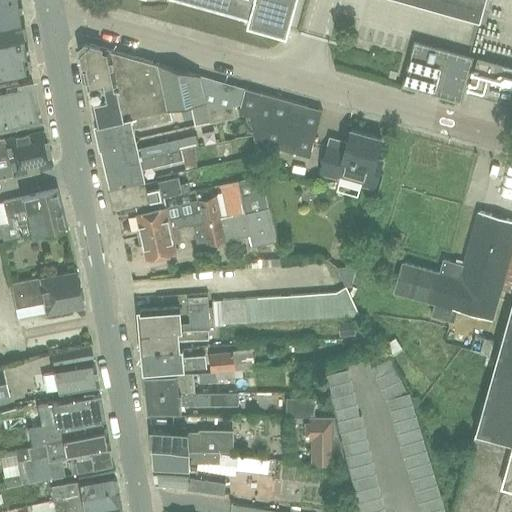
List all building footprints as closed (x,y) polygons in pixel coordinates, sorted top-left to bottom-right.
[(0,23),(22,19),(18,0),(5,0),(0,1),(0,23)] [(192,0),(250,16),(248,23),(287,34),(296,0),(192,0)] [(414,0),(481,19),(486,0),(414,0)] [(0,45),(26,40),(22,19),(0,23),(0,45)] [(0,75),(31,70),(26,40),(0,45),(0,75)] [(474,56),(415,40),(402,86),(461,102),(474,56)] [(241,105),(246,88),(200,75),(86,43),(80,48),(97,126),(169,111),(205,103),(206,103),(216,110),(233,106),(241,105)] [(511,67),(478,58),(469,92),(511,104),(511,67)] [(398,72),(390,70),(388,77),(396,79),(398,72)] [(0,107),(37,100),(32,79),(0,85),(0,107)] [(255,142),(310,157),(322,109),(246,88),(241,105),(239,113),(249,116),(255,142)] [(0,130),(42,121),(37,100),(0,107),(0,130)] [(216,110),(206,103),(205,103),(209,124),(236,118),(233,106),(216,110)] [(169,111),(97,126),(97,127),(102,147),(136,140),(134,129),(165,122),(171,121),(169,111)] [(9,156),(48,146),(43,128),(5,137),(0,137),(0,155),(8,154),(9,156)] [(351,130),(348,141),(346,151),(328,146),(321,173),(336,178),(341,174),(364,181),(362,185),(375,189),(383,161),(376,159),(382,139),(351,130)] [(102,147),(106,166),(182,151),(199,145),(197,135),(179,140),(167,142),(138,149),(136,140),(102,147)] [(48,146),(9,156),(11,164),(0,166),(0,177),(52,165),(48,146)] [(184,161),(182,151),(106,166),(111,188),(145,181),(143,170),(172,164),(184,161)] [(270,208),(269,208),(262,175),(238,181),(246,213),(270,208)] [(147,190),(145,181),(111,188),(115,208),(191,191),(189,182),(180,184),(179,177),(157,182),(158,188),(147,190)] [(9,239),(66,226),(58,189),(22,197),(6,200),(6,201),(9,214),(3,215),(5,222),(9,239)] [(200,213),(170,219),(168,206),(137,213),(142,235),(223,218),(218,195),(198,200),(200,213)] [(246,213),(223,218),(142,235),(147,258),(178,251),(176,242),(197,238),(198,243),(207,241),(208,246),(226,242),(226,241),(250,236),(253,246),(277,240),(270,208),(246,213)] [(395,292),(435,303),(432,316),(449,321),(449,318),(455,320),(458,310),(491,319),(511,245),(511,219),(480,211),(465,264),(443,258),(439,272),(403,262),(395,292)] [(358,266),(357,266),(337,268),(344,287),(347,287),(348,287),(353,287),(358,266)] [(44,314),(83,306),(76,270),(38,277),(38,278),(11,283),(15,309),(43,305),(44,314)] [(336,293),(338,317),(349,316),(361,316),(348,287),(347,287),(336,293)] [(326,318),(338,317),(336,293),(325,294),(326,318)] [(326,318),(325,294),(314,295),(315,318),(326,318)] [(188,296),(190,323),(191,330),(211,329),(209,295),(188,296)] [(293,320),(304,319),(303,295),(291,296),(293,320)] [(304,319),(315,318),(314,295),(303,295),(304,319)] [(282,321),(293,320),(291,296),(280,297),(282,321)] [(269,297),(258,298),(260,322),(271,321),(269,297)] [(282,321),(280,297),(269,297),(271,321),(282,321)] [(260,322),(258,298),(247,299),(249,323),(260,322)] [(237,323),(236,299),(225,300),(226,324),(237,323)] [(247,299),(236,299),(237,323),(249,323),(247,299)] [(225,300),(213,301),(215,325),(226,324),(225,300)] [(511,511),(511,304),(454,511),(453,511),(511,511)] [(141,332),(182,331),(179,308),(139,309),(141,332)] [(341,336),(357,335),(356,322),(341,323),(341,336)] [(178,350),(178,349),(177,341),(207,339),(207,330),(182,331),(141,332),(143,351),(178,350)] [(143,351),(144,371),(204,367),(203,354),(184,355),(184,349),(178,349),(178,350),(143,351)] [(236,370),(242,370),(255,369),(253,349),(233,351),(234,352),(209,354),(211,372),(236,370)] [(59,393),(70,391),(98,386),(92,357),(53,364),(55,373),(43,375),(46,391),(58,388),(59,393)] [(376,378),(396,368),(391,357),(371,367),(376,378)] [(401,379),(396,368),(376,378),(381,389),(401,379)] [(330,386),(351,380),(348,369),(327,374),(330,386)] [(0,370),(0,398),(9,396),(3,370),(0,370)] [(242,378),(242,372),(242,370),(236,370),(211,372),(211,373),(199,374),(199,383),(217,382),(217,379),(242,378)] [(195,393),(194,374),(179,375),(145,374),(147,392),(182,393),(195,393)] [(407,390),(401,379),(381,389),(387,399),(407,390)] [(351,380),(330,386),(333,397),(354,392),(351,380)] [(147,392),(149,411),(182,412),(182,406),(239,407),(239,406),(240,394),(195,393),(182,393),(147,392)] [(333,397),(335,409),(357,404),(354,392),(333,397)] [(410,392),(387,399),(390,411),(413,404),(410,392)] [(64,439),(96,433),(94,419),(100,418),(102,415),(102,411),(100,410),(98,400),(99,398),(99,395),(96,393),(55,401),(64,439)] [(286,399),(286,417),(312,417),(314,417),(315,400),(286,399)] [(338,421),(360,416),(357,404),(335,409),(338,421)] [(394,422),(417,415),(413,404),(390,411),(394,422)] [(362,415),(360,416),(338,421),(341,432),(364,427),(362,415)] [(417,415),(394,422),(397,434),(420,427),(417,415)] [(311,439),(311,441),(311,465),(343,465),(332,418),(311,418),(311,420),(309,420),(309,439),(311,439)] [(364,427),(341,432),(344,444),(367,439),(364,427)] [(397,434),(401,445),(424,438),(420,427),(397,434)] [(151,430),(153,448),(214,455),(214,453),(234,453),(235,432),(198,431),(198,434),(188,433),(151,430)] [(45,443),(22,449),(22,450),(17,451),(24,484),(52,478),(49,461),(110,449),(106,431),(96,433),(64,439),(45,443)] [(424,438),(401,445),(404,457),(427,450),(424,438)] [(367,439),(344,444),(347,456),(370,450),(367,439)] [(189,463),(215,464),(236,466),(235,470),(252,472),(254,459),(214,455),(153,448),(155,466),(189,471),(189,463)] [(350,468),(373,462),(370,450),(347,456),(350,468)] [(427,450),(404,457),(408,468),(431,461),(427,450)] [(431,461),(408,468),(411,480),(434,473),(431,461)] [(352,479),(376,474),(373,462),(350,468),(352,479)] [(155,466),(157,483),(187,486),(187,490),(224,495),(225,484),(188,478),(189,471),(155,466)] [(117,488),(114,470),(78,477),(78,481),(52,486),(54,501),(117,488)] [(434,473),(411,480),(415,491),(438,484),(434,473)] [(376,474),(352,479),(355,491),(378,485),(376,474)] [(419,503),(442,496),(438,484),(415,491),(419,503)] [(358,503),(381,497),(378,485),(355,491),(358,503)] [(94,511),(121,507),(117,488),(54,501),(56,511),(94,511)] [(442,496),(419,503),(421,511),(429,511),(445,507),(442,496)] [(360,511),(370,511),(384,509),(381,497),(358,503),(360,511)]
